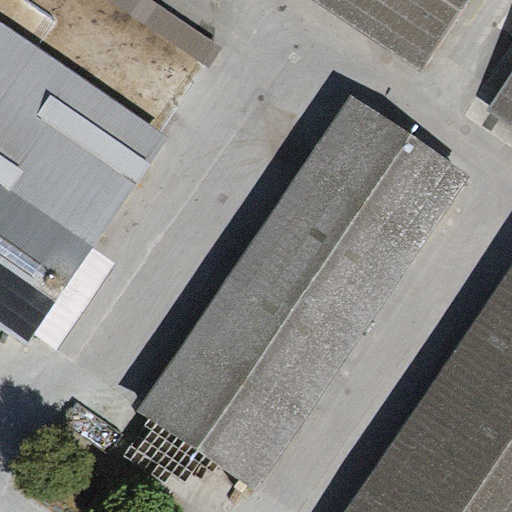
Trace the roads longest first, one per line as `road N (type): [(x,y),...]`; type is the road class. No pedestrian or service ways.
road 1 (track): [(511,181),(298,41),(95,371),(1,429)]
road 2 (track): [(291,511),(511,191)]
